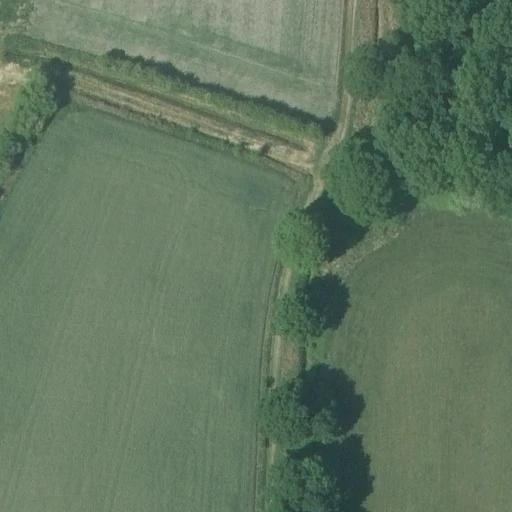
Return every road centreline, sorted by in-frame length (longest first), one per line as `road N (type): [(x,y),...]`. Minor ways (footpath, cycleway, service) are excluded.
road 1 (track): [(271,511),(283,361),(340,134),(355,0)]
road 2 (track): [(325,189),(0,81)]
